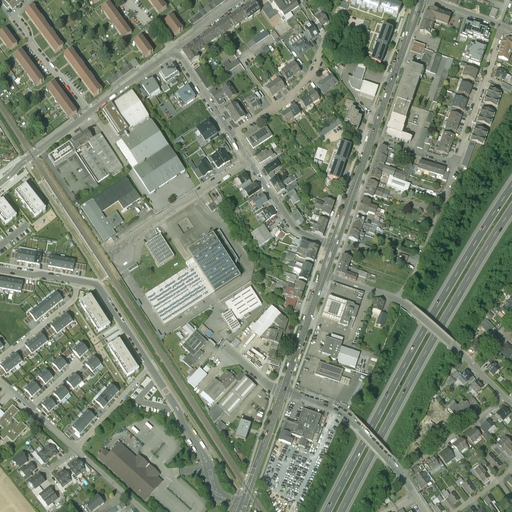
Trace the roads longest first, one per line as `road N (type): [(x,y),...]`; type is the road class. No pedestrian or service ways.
road 1 (motorway): [(511,182),(405,359),(326,511)]
road 2 (motorway): [(341,511),(511,207)]
road 3 (residential): [(233,133),(302,85),(337,13),(353,24)]
road 4 (unclassified): [(249,159),(120,252)]
road 5 (residential): [(454,164),(420,265),(396,301)]
road 6 (tertiary): [(283,391),(347,415),(400,474)]
road 7 (residential): [(503,26),(454,164)]
road 8 (residential): [(89,112),(14,14),(31,0)]
road 9 (secondary): [(419,0),(372,136)]
road 10 (residential): [(503,397),(400,474)]
road 11 (residential): [(249,159),(295,232),(332,246)]
road 12 (secondary): [(323,274),(283,391)]
road 13 (secondary): [(283,391),(242,507)]
